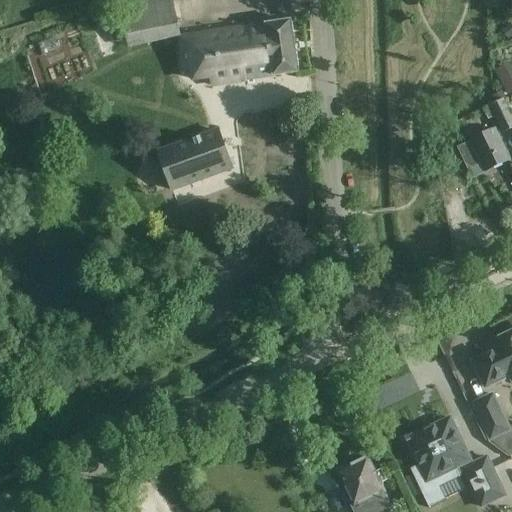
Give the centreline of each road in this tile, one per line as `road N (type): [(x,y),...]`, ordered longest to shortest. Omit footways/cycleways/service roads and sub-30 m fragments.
road 1 (residential): [(0,504),(316,361)]
road 2 (unclassified): [(346,280),(324,0)]
